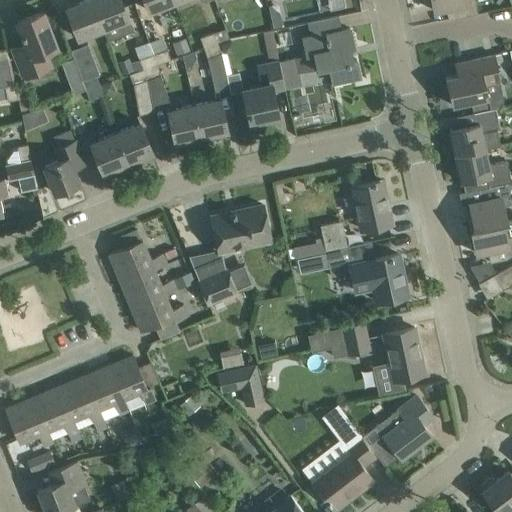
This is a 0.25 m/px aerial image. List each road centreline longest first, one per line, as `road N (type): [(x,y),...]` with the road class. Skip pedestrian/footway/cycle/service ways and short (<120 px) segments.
road 1 (residential): [(78,223),(186,177),(415,128)]
road 2 (residential): [(487,432),(415,128)]
road 3 (residential): [(0,390),(123,340),(78,223)]
road 4 (unclassified): [(387,511),(487,432)]
